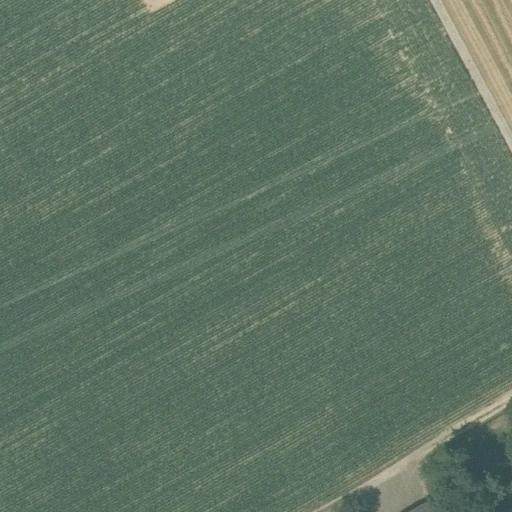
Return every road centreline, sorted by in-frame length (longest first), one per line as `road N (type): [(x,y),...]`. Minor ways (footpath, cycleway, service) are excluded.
road 1 (track): [(511,406),(321,511)]
road 2 (track): [(511,141),(434,0)]
